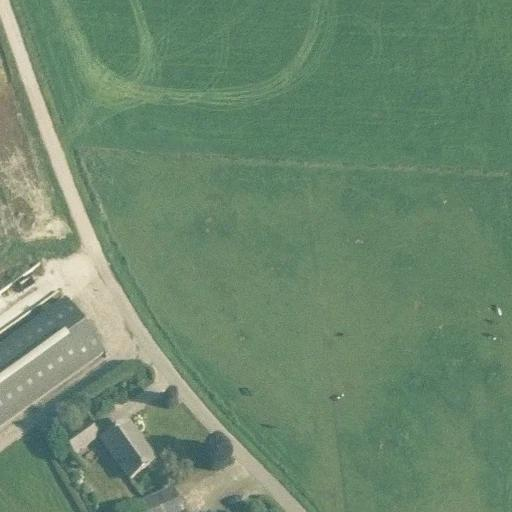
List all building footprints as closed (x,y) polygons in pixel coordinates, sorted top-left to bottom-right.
[(0,167),(0,183),(0,185),(17,180),(13,164),(0,167)] [(0,332),(58,291),(39,263),(0,291),(0,332)] [(0,347),(0,428),(104,354),(66,301),(0,347)] [(63,442),(73,456),(98,438),(88,424),(63,442)] [(101,442),(130,482),(156,463),(143,446),(141,448),(125,425),(101,442)] [(183,511),(173,490),(119,511),(183,511)]
